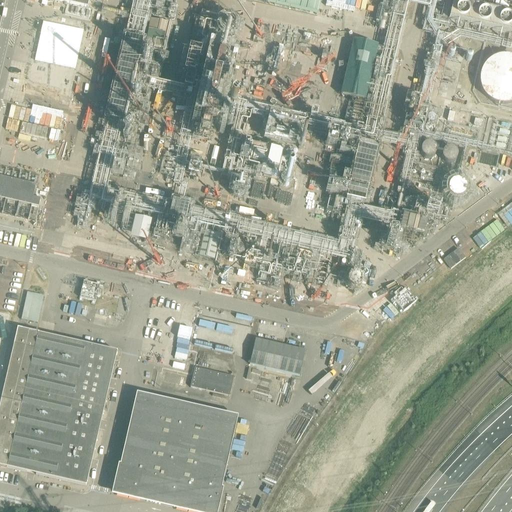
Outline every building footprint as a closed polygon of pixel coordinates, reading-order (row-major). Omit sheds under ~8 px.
[(320,0),(267,0),(266,5),(317,16),(320,0)] [(453,0),(452,0),(450,14),(470,18),(468,25),(507,32),(506,38),(511,39),(511,2),(497,0),(496,0),(495,8),(453,0)] [(238,23),(238,22),(237,20),(235,16),(233,15),(230,14),(226,14),(223,16),(221,18),(220,22),(221,25),(223,28),(225,30),(229,31),(232,30),(235,28),(237,26),(238,23)] [(163,61),(171,26),(149,21),(141,56),(163,61)] [(59,32),(45,96),(61,100),(76,36),(59,32)] [(365,102),(377,47),(352,41),(340,96),(365,102)] [(229,59),(229,58),(229,55),(227,53),(225,52),(223,51),(221,52),(218,53),(216,55),(215,58),(216,61),(217,63),(219,65),(222,65),(225,65),(227,64),(229,61),(229,59)] [(511,51),(509,51),(504,52),(499,53),(495,55),(492,58),(488,62),(486,66),(484,71),(484,75),(484,80),(485,84),(488,88),(490,92),(494,95),(499,98),(503,99),(507,100),(511,99),(511,51)] [(38,57),(30,92),(42,95),(50,60),(38,57)] [(22,123),(20,133),(46,137),(48,127),(22,123)] [(439,147),(438,144),(437,143),(436,141),(434,140),(431,140),(429,140),(427,141),(426,142),(425,144),(424,147),(425,150),(426,152),(429,154),(432,154),(435,154),(437,152),(438,150),(439,147)] [(360,144),(353,176),(372,179),(378,147),(360,144)] [(461,152),(460,149),(458,147),(456,145),(453,145),(450,146),(448,147),(447,150),(446,152),(447,155),(449,158),(451,159),(454,160),(456,159),(459,157),(460,155),(461,152)] [(277,180),(282,152),(267,149),(262,177),(277,180)] [(415,166),(414,171),(434,175),(435,171),(415,166)] [(0,178),(0,199),(38,208),(40,200),(32,199),(35,186),(0,178)] [(468,187),(468,186),(468,183),(466,181),(465,179),(463,178),(459,178),(457,178),(456,179),(453,181),(452,184),(451,187),(452,190),(454,192),(455,194),(457,194),(459,195),(463,195),(464,194),(466,193),(468,190),(468,187)] [(436,222),(441,206),(420,200),(418,207),(414,206),(412,214),(416,216),(411,232),(421,235),(426,219),(436,222)] [(134,218),(128,239),(146,243),(151,222),(134,218)] [(198,257),(214,261),(219,237),(203,233),(198,257)] [(36,324),(43,297),(27,294),(21,321),(36,324)] [(73,303),(71,313),(86,317),(89,307),(73,303)] [(216,320),(201,317),(199,326),(214,329),(216,320)] [(217,330),(232,333),(234,324),(219,321),(217,330)] [(0,467),(34,475),(85,486),(116,353),(37,335),(37,334),(17,329),(0,402),(0,467)] [(255,341),(249,365),(299,376),(304,352),(255,341)] [(175,357),(186,360),(190,346),(178,343),(175,357)] [(233,377),(194,368),(190,388),(229,397),(233,377)] [(120,470),(114,493),(196,511),(214,511),(219,492),(217,492),(233,419),(138,398),(122,470),(120,470)]
